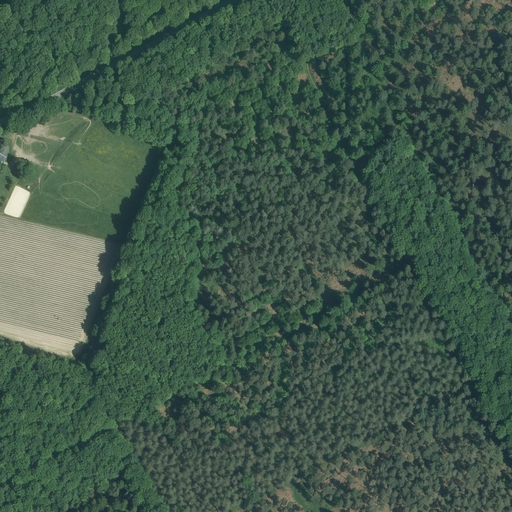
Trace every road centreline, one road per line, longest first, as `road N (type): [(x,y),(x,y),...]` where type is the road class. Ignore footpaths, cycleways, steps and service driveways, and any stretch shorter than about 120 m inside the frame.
road 1 (unknown): [(488,410),(437,308),(378,224),(312,69),(320,53),(355,36)]
road 2 (track): [(465,232),(335,0)]
road 3 (secondary): [(0,122),(236,0)]
road 4 (track): [(325,312),(115,427)]
road 5 (track): [(325,312),(465,232)]
road 6 (track): [(0,489),(115,427)]
